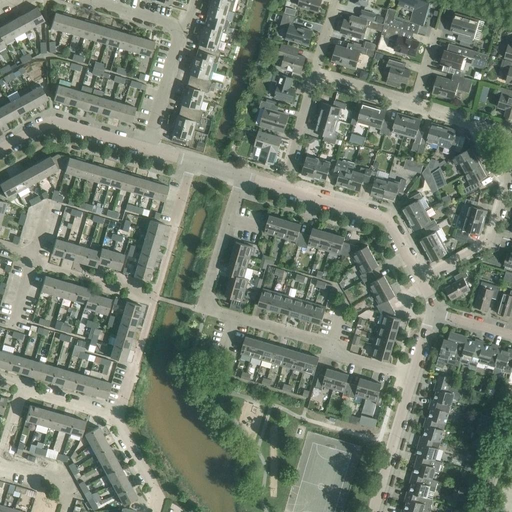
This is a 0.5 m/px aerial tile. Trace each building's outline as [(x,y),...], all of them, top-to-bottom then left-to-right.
[(235,0),(209,0),(208,5),(228,11),(232,12),(235,0)] [(299,0),(298,6),(318,11),(321,0),(299,0)] [(424,0),(404,0),(404,3),(403,3),(415,8),(411,22),(394,17),(396,11),(388,9),(384,24),(401,29),(417,34),(420,24),(421,25),(424,16),(426,17),(428,11),(425,10),(428,2),(430,3),(430,2),(424,0)] [(228,11),(208,5),(206,10),(207,11),(209,12),(206,21),(231,28),(232,24),(228,23),(229,22),(227,20),(226,19),(228,11)] [(30,9),(26,11),(34,26),(45,20),(37,7),(31,11),(30,9)] [(288,8),(287,14),(295,16),(297,11),(288,8)] [(376,14),(372,13),(362,10),(360,17),(373,20),(374,21),(376,14)] [(34,26),(26,11),(22,14),(23,15),(17,18),(24,32),(34,26)] [(62,31),(67,14),(63,13),(62,15),(55,13),(51,27),(62,31)] [(287,14),(286,14),(284,13),(280,26),(291,29),(288,39),(309,45),(313,31),(293,25),(295,16),(287,14)] [(450,31),(461,35),(459,44),(471,47),(476,29),(482,30),(484,22),(456,13),(450,31)] [(73,34),(77,19),(71,17),(71,16),(67,14),(62,31),(73,34)] [(373,21),(360,17),(358,24),(344,20),(341,32),(361,38),(364,26),(370,28),(373,21)] [(24,32),(17,18),(11,22),(10,20),(6,22),(14,37),(24,32)] [(84,37),(89,21),(85,20),(84,21),(77,19),(73,34),(84,37)] [(95,40),(99,26),(93,24),(93,22),(89,21),(84,37),(95,40)] [(231,28),(206,21),(203,30),(202,29),(201,30),(199,35),(219,41),(222,33),(224,33),(226,32),(226,30),(229,31),(231,28)] [(14,37),(6,22),(2,25),(3,26),(0,27),(0,35),(4,43),(14,37)] [(399,36),(401,29),(384,24),(381,35),(385,36),(385,37),(397,41),(394,50),(415,56),(419,41),(399,36)] [(106,44),(111,27),(107,26),(106,28),(99,26),(95,40),(106,44)] [(117,47),(122,32),(115,30),(115,29),(111,27),(106,44),(117,47)] [(128,50),(133,34),(128,32),(128,34),(122,32),(117,47),(128,50)] [(139,53),(144,39),(137,37),(137,35),(133,34),(128,50),(139,53)] [(219,41),(199,35),(198,40),(198,41),(200,42),(197,51),(219,57),(220,52),(219,50),(217,49),(219,41)] [(155,42),(144,39),(139,53),(150,56),(153,48),(155,48),(156,43),(155,43),(155,42)] [(295,47),(285,45),(282,44),(279,54),(285,56),(282,67),(301,73),(305,58),(293,54),(295,47)] [(351,50),(337,46),(332,61),(355,68),(360,53),(366,54),(368,48),(352,44),(351,50)] [(489,55),(484,53),(451,44),(449,50),(447,51),(445,50),(441,64),(447,65),(446,66),(449,67),(450,66),(455,68),(453,74),(454,74),(454,73),(460,75),(461,72),(460,69),(463,59),(466,57),(474,59),(472,66),(485,69),(489,55)] [(219,57),(197,51),(195,59),(193,59),(192,60),(190,65),(211,71),(213,62),(215,63),(217,62),(218,60),(222,61),(223,58),(218,57),(219,57)] [(12,57),(6,60),(8,64),(11,69),(17,66),(12,57)] [(388,77),(387,83),(398,87),(400,81),(407,83),(411,70),(400,67),(402,62),(389,58),(386,71),(390,72),(388,77)] [(511,61),(507,60),(505,60),(502,71),(509,73),(506,81),(511,83),(511,61)] [(208,79),(211,71),(190,65),(189,70),(190,71),(191,72),(189,80),(215,88),(216,85),(211,83),(211,82),(210,80),(208,79)] [(284,99),(292,101),(296,90),(291,88),(294,78),(274,73),(272,81),(277,83),(274,91),(276,91),(274,98),(283,100),(284,99)] [(476,81),(467,78),(460,76),(460,75),(454,73),(454,74),(453,74),(451,81),(437,77),(432,92),(454,99),(457,88),(470,92),(472,84),(475,85),(476,81)] [(215,88),(189,80),(186,89),(184,89),(183,90),(182,95),(202,101),(204,92),(206,93),(208,91),(209,90),(214,92),(215,88)] [(65,104),(69,88),(58,85),(54,100),(61,102),(60,103),(65,104)] [(48,99),(43,90),(41,86),(30,92),(38,106),(42,104),(41,103),(48,99)] [(502,94),(498,107),(507,109),(505,115),(511,117),(511,97),(511,96),(511,90),(500,87),(498,93),(502,94)] [(76,106),(80,91),(69,88),(65,104),(69,106),(69,104),(76,106)] [(87,111),(91,95),(80,91),(76,106),(83,108),(82,110),(87,111)] [(38,106),(30,92),(21,97),(28,110),(34,107),(34,108),(38,106)] [(98,112),(102,98),(91,95),(87,111),(91,112),(91,111),(98,112)] [(199,109),(202,101),(182,95),(180,100),(181,101),(182,102),(180,110),(201,117),(205,118),(207,114),(202,113),(203,112),(201,109),(199,109)] [(28,110),(21,97),(11,102),(19,117),(22,115),(21,114),(28,110)] [(108,117),(113,101),(102,98),(98,112),(105,114),(104,116),(108,117)] [(279,105),(269,102),(261,100),(259,107),(268,110),(263,126),(283,132),(288,115),(277,112),(279,105)] [(341,108),(345,109),(347,104),(335,100),(333,106),(322,102),(319,115),(338,120),(341,108)] [(120,119),(124,104),(113,101),(108,117),(113,118),(113,117),(120,119)] [(19,117),(11,102),(1,108),(8,121),(14,118),(14,119),(19,117)] [(369,125),(375,106),(363,103),(360,113),(354,112),(351,124),(356,125),(357,122),(369,125)] [(136,108),(126,105),(124,104),(120,119),(131,122),(132,121),(133,122),(135,116),(133,116),(136,108)] [(387,110),(375,106),(369,125),(381,128),(380,132),(385,134),(389,122),(384,120),(387,110)] [(1,125),(8,121),(1,108),(0,108),(0,127),(2,126),(1,125)] [(201,117),(180,110),(177,120),(176,119),(174,120),(173,125),(193,131),(196,122),(197,123),(200,121),(201,117)] [(404,135),(409,116),(397,113),(394,123),(389,122),(385,134),(391,135),(392,132),(404,135)] [(334,132),(338,120),(319,115),(315,126),(326,129),(324,135),(337,138),(338,133),(334,132)] [(421,120),(409,116),(404,135),(415,138),(414,142),(420,144),(423,132),(418,130),(421,120)] [(438,145),(444,126),(432,123),(429,133),(423,132),(420,144),(418,152),(423,153),(426,142),(438,145)] [(191,139),(193,131),(173,125),(172,130),(172,131),(174,131),(171,141),(192,147),(194,142),(193,139),(191,139)] [(456,130),(444,126),(438,145),(450,149),(449,152),(455,154),(458,142),(453,140),(454,135),(455,135),(456,133),(455,133),(456,130)] [(263,148),(259,160),(273,164),(277,152),(280,144),(277,143),(278,137),(258,131),(254,146),(263,148)] [(335,144),(337,138),(324,135),(323,140),(335,144)] [(197,142),(195,149),(202,151),(204,144),(197,142)] [(65,169),(69,158),(57,154),(51,158),(50,156),(44,160),(43,158),(39,161),(47,175),(61,168),(65,169)] [(464,154),(455,159),(453,160),(456,165),(459,163),(465,174),(482,165),(476,154),(467,159),(464,154)] [(314,178),(319,159),(317,158),(307,155),(302,174),(314,178)] [(76,175),(81,159),(77,158),(76,160),(69,158),(65,169),(65,172),(76,175)] [(87,179),(91,164),(85,162),(85,160),(81,159),(76,175),(87,179)] [(329,171),(334,172),(337,160),(332,159),(331,162),(319,159),(314,178),(326,181),(329,171)] [(432,159),(430,167),(434,168),(431,170),(432,172),(446,162),(444,160),(439,163),(438,163),(439,161),(432,159)] [(348,188),(354,169),(348,167),(349,163),(337,160),(334,172),(339,174),(336,184),(348,188)] [(47,175),(39,161),(35,163),(36,164),(30,168),(37,181),(47,175)] [(416,162),(414,170),(421,172),(423,164),(416,162)] [(98,182),(103,166),(98,164),(98,166),(91,164),(87,179),(98,182)] [(488,175),(482,165),(465,174),(471,185),(462,190),(465,195),(481,186),(479,181),(488,175)] [(109,185),(113,170),(107,168),(107,167),(103,166),(98,182),(109,185)] [(428,166),(422,173),(425,179),(432,176),(428,166)] [(363,181),(368,182),(372,170),(361,167),(360,171),(354,169),(348,188),(360,191),(363,181)] [(37,181),(30,168),(24,171),(23,169),(19,172),(27,186),(37,181)] [(124,174),(125,174),(125,172),(120,171),(120,172),(113,170),(109,185),(120,188),(124,174)] [(383,198),(388,179),(376,176),(377,172),(372,170),(368,182),(374,184),(371,194),(383,198)] [(27,186),(19,172),(15,174),(16,175),(10,179),(17,192),(27,186)] [(131,191),(136,175),(131,174),(131,176),(125,174),(124,174),(120,188),(131,191)] [(142,195),(146,180),(139,178),(140,176),(136,175),(131,191),(142,195)] [(17,192),(10,179),(4,182),(3,180),(0,182),(0,185),(4,192),(0,194),(0,200),(3,201),(4,199),(7,197),(7,198),(17,192)] [(403,192),(406,183),(407,180),(401,179),(400,183),(388,179),(383,198),(395,201),(398,191),(403,192)] [(153,198),(157,181),(153,180),(153,182),(146,180),(142,195),(153,198)] [(164,201),(169,186),(161,184),(162,183),(157,181),(153,198),(155,198),(164,201)] [(56,201),(58,195),(59,191),(54,190),(51,199),(56,201)] [(420,192),(417,194),(409,198),(411,203),(402,209),(408,220),(425,210),(419,199),(422,198),(420,192)] [(470,200),(469,199),(466,199),(465,204),(468,205),(465,217),(484,223),(487,211),(477,207),(478,202),(474,201),(470,200)] [(90,211),(91,205),(86,204),(80,202),(79,208),(90,211)] [(101,214),(102,208),(91,205),(90,211),(101,214)] [(431,221),(425,210),(408,220),(414,231),(423,225),(426,230),(437,224),(434,219),(431,221)] [(275,235),(280,218),(269,215),(264,232),(275,235)] [(480,235),(484,223),(465,217),(461,229),(458,228),(456,233),(468,237),(470,231),(480,235)] [(286,238),(291,221),(280,218),(275,235),(286,238)] [(162,236),(165,224),(150,220),(147,231),(162,236)] [(301,224),(291,221),(286,238),(296,242),(295,245),(301,246),(305,234),(299,232),(301,224)] [(440,229),(437,224),(426,230),(429,235),(419,240),(425,251),(442,242),(436,231),(440,229)] [(318,248),(324,231),(313,228),(311,235),(305,234),(301,246),(307,248),(308,245),(318,248)] [(158,247),(162,236),(147,231),(144,242),(158,247)] [(329,251),(334,234),(324,231),(318,248),(329,251)] [(467,242),(468,237),(456,233),(455,239),(467,242)] [(345,237),(334,234),(329,251),(347,256),(351,244),(343,242),(345,237)] [(63,257),(67,242),(56,239),(52,254),(63,257)] [(236,241),(233,252),(250,257),(253,246),(236,241)] [(74,260),(78,245),(67,242),(63,257),(74,260)] [(155,258),(158,247),(144,242),(140,253),(155,258)] [(448,253),(443,244),(442,242),(425,251),(431,262),(448,253)] [(359,246),(351,244),(347,256),(348,257),(352,254),(357,264),(373,256),(367,246),(360,249),(359,246)] [(85,263),(89,249),(78,245),(74,260),(85,263)] [(109,266),(113,251),(101,248),(100,252),(97,263),(98,263),(109,266)] [(100,252),(89,249),(85,263),(97,267),(98,263),(97,263),(100,252)] [(120,269),(123,260),(124,255),(113,251),(109,266),(120,269)] [(247,268),(250,257),(233,252),(230,263),(247,268)] [(152,269),(155,258),(140,253),(137,264),(152,269)] [(378,265),(373,256),(357,264),(363,274),(360,275),(363,281),(374,274),(371,269),(378,265)] [(244,277),(247,268),(230,263),(227,273),(248,279),(249,279),(244,277)] [(149,280),(152,269),(137,264),(134,276),(149,280)] [(465,270),(454,276),(457,281),(445,288),(451,300),(470,290),(464,278),(468,276),(465,270)] [(245,290),(248,279),(227,273),(226,274),(231,275),(228,285),(245,290)] [(377,280),(374,274),(363,281),(366,286),(368,284),(374,294),(389,286),(384,276),(377,280)] [(52,294),(57,279),(45,276),(41,291),(52,294)] [(63,297),(68,282),(57,279),(52,294),(63,297)] [(497,299),(500,290),(501,287),(482,281),(480,286),(477,297),(474,307),(488,310),(491,297),(497,299)] [(74,300),(79,285),(68,282),(63,297),(74,300)] [(85,304),(89,293),(90,289),(79,285),(74,300),(85,303),(85,304)] [(245,290),(228,285),(225,296),(233,298),(230,308),(242,312),(245,301),(242,300),(245,290)] [(395,295),(389,286),(374,294),(379,304),(376,305),(380,312),(391,305),(388,299),(395,295)] [(269,309),(274,291),(263,288),(258,306),(269,309)] [(279,312),(284,294),(274,291),(269,309),(279,312)] [(100,296),(89,293),(85,304),(85,303),(84,307),(96,311),(100,296)] [(511,295),(503,293),(497,313),(510,317),(511,310),(511,295)] [(290,315),(295,298),(284,294),(279,312),(290,315)] [(107,314),(111,299),(100,296),(96,311),(107,314)] [(300,318),(305,301),(295,298),(290,315),(300,318)] [(126,301),(123,313),(138,317),(141,306),(126,301)] [(311,321),(316,304),(305,301),(300,318),(311,321)] [(321,324),(326,307),(316,304),(311,321),(321,324)] [(395,311),(391,305),(380,312),(381,313),(383,314),(380,324),(398,329),(401,319),(393,317),(395,311)] [(135,328),(138,317),(123,313),(120,324),(135,328)] [(131,339),(135,328),(120,324),(117,335),(131,339)] [(395,340),(398,329),(380,324),(377,335),(395,340)] [(462,356),(467,339),(460,337),(461,335),(453,332),(450,341),(444,339),(436,365),(442,366),(448,363),(459,366),(460,362),(462,356)] [(128,350),(131,339),(117,335),(114,346),(128,350)] [(391,351),(395,340),(377,335),(374,346),(391,351)] [(251,357),(256,339),(246,336),(241,353),(251,357)] [(262,360),(267,342),(256,339),(251,357),(262,360)] [(476,369),(477,366),(480,354),(484,343),(484,342),(478,340),(477,342),(467,339),(462,356),(468,358),(470,367),(476,369)] [(272,363),(277,345),(267,342),(262,360),(272,363)] [(484,368),(485,366),(493,369),(494,366),(496,359),(497,359),(500,347),(500,348),(501,346),(494,344),(494,347),(483,344),(484,343),(480,354),(477,366),(484,368)] [(283,366),(288,348),(277,345),(272,363),(283,366)] [(125,361),(128,350),(114,346),(110,357),(125,361)] [(388,361),(391,351),(374,346),(371,356),(388,361)] [(511,349),(510,352),(500,349),(500,348),(500,347),(497,359),(496,359),(494,366),(501,368),(502,371),(510,374),(511,366),(511,349)] [(293,369),(298,351),(288,348),(283,366),(293,369)] [(0,366),(8,369),(12,354),(1,351),(0,355),(0,366)] [(304,372),(309,355),(298,351),(293,369),(304,372)] [(19,372),(23,358),(12,354),(8,369),(19,372)] [(314,375),(319,358),(309,355),(304,372),(314,375)] [(30,376),(34,361),(23,358),(19,372),(30,376)] [(41,379),(45,364),(34,361),(30,376),(41,379)] [(52,382),(56,367),(45,364),(41,379),(52,382)] [(63,385),(67,370),(56,367),(52,382),(63,385)] [(333,389),(338,371),(327,368),(325,376),(319,374),(316,384),(316,387),(322,388),(322,386),(333,389)] [(74,388),(78,373),(67,370),(63,385),(74,388)] [(349,375),(338,371),(333,389),(344,392),(343,395),(349,396),(352,384),(347,382),(349,375)] [(85,391),(89,377),(78,373),(74,388),(85,391)] [(451,378),(448,377),(439,374),(437,381),(449,385),(451,378)] [(96,395),(100,380),(89,377),(85,391),(96,395)] [(366,398),(371,381),(360,378),(358,386),(352,384),(349,396),(354,398),(355,395),(366,398)] [(107,398),(111,383),(100,380),(96,395),(107,398)] [(382,384),(371,381),(366,398),(377,401),(376,404),(382,406),(385,393),(380,392),(382,384)] [(463,389),(449,385),(437,381),(435,388),(437,389),(434,400),(433,399),(433,400),(444,403),(451,405),(453,399),(460,401),(463,389)] [(442,409),(444,403),(433,400),(433,399),(431,399),(429,406),(432,407),(429,418),(427,418),(446,423),(449,411),(442,409)] [(37,423),(41,408),(30,405),(26,420),(37,423)] [(48,426),(52,412),(41,408),(37,423),(35,430),(46,433),(48,426)] [(59,429),(63,415),(52,412),(48,426),(59,429)] [(68,440),(70,433),(74,418),(63,415),(59,429),(57,436),(68,440)] [(440,441),(446,423),(427,418),(426,417),(424,424),(426,425),(423,436),(422,436),(440,441)] [(86,421),(74,418),(70,433),(81,436),(82,433),(84,426),(86,421)] [(94,429),(84,426),(82,433),(86,434),(85,434),(91,445),(104,437),(98,427),(94,429)] [(435,460),(440,441),(422,436),(421,436),(415,454),(418,455),(435,460)] [(109,447),(104,437),(91,445),(91,446),(86,448),(91,457),(96,454),(109,447)] [(115,457),(109,447),(96,454),(101,464),(115,457)] [(442,462),(435,460),(418,455),(412,473),(425,477),(432,479),(434,471),(439,473),(442,462)] [(120,467),(115,457),(101,464),(107,474),(120,467)] [(126,477),(120,467),(107,474),(112,484),(126,477)] [(438,481),(432,479),(425,477),(412,473),(410,480),(413,481),(410,492),(408,491),(408,492),(420,495),(427,497),(429,490),(435,491),(438,481)] [(86,486),(84,481),(81,476),(76,479),(81,489),(86,486)] [(131,487),(126,477),(112,484),(118,494),(131,487)] [(91,494),(86,486),(81,489),(86,497),(91,494)] [(137,498),(131,487),(118,494),(119,496),(124,505),(137,498)] [(433,499),(427,497),(420,495),(408,492),(408,491),(407,491),(405,498),(408,499),(404,510),(403,510),(410,511),(428,511),(429,511),(431,510),(431,508),(432,507),(431,505),(433,499)] [(95,502),(93,497),(91,494),(86,497),(90,505),(95,502)]
